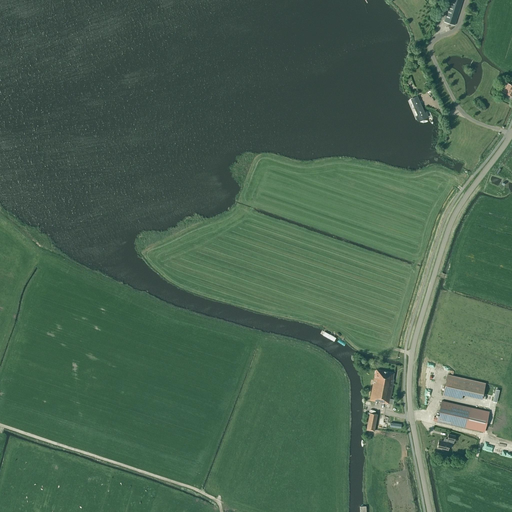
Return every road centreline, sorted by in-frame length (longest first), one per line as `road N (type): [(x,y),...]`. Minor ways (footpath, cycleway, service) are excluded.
road 1 (tertiary): [(429,511),(411,420),(410,361),(451,221),(511,135)]
road 2 (track): [(221,511),(192,488),(0,425)]
